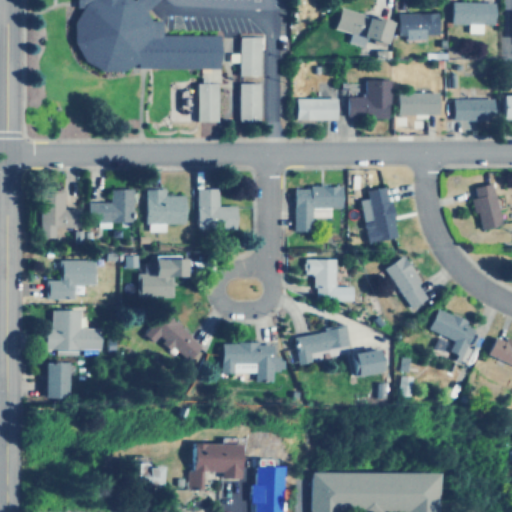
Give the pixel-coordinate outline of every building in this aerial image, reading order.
[(147,19),(159,19),(159,32),(214,33),(214,69),(142,69),(132,69),(131,63),(118,71),(97,70),(80,61),(68,42),(69,20),(76,9),(70,9),(70,2),(70,0),(126,0),(128,2),(130,0),(149,0),(139,10),(147,19)] [(445,24),(463,24),(463,32),(476,32),(476,24),(489,24),(488,2),(445,3),(445,24)] [(385,21),(335,8),(329,30),(379,43),(385,21)] [(432,13),(391,13),(391,35),(432,35),(432,13)] [(232,75),(253,75),(253,36),(232,36),(232,75)] [(383,117),(383,79),(359,79),(359,95),(341,95),(341,116),(383,117)] [(190,121),(212,121),(212,83),(190,83),(190,121)] [(254,83),(232,83),(232,121),(254,121),(254,83)] [(432,114),(432,92),(390,92),(390,114),(432,114)] [(511,94),(494,94),(494,119),(511,119),(511,94)] [(447,97),(447,119),(486,119),(486,97),(447,97)] [(330,98),(289,98),(289,119),(330,119),(330,98)] [(496,224),(485,182),(465,187),(477,229),(496,224)] [(307,231),(306,217),(325,217),(325,207),(336,207),(335,185),(288,186),(289,231),(307,231)] [(160,187),(140,187),(140,222),(180,222),(180,194),(160,194),(160,187)] [(391,237),(382,187),(362,191),(369,228),(360,230),(362,242),(391,237)] [(128,188),(105,188),(105,201),(86,201),(86,224),(128,224),(128,188)] [(192,229),(231,229),(231,205),(212,205),(212,188),(192,188),(192,229)] [(36,226),(72,226),(72,208),(59,208),(59,189),(35,189),(36,226)] [(378,267),(404,308),(423,296),(396,255),(378,267)] [(330,296),(330,257),(299,257),(299,274),(308,274),(308,296),(330,296)] [(43,278),(43,297),(68,297),(68,283),(90,283),(90,258),(54,258),(54,278),(43,278)] [(151,259),(151,272),(133,272),(132,297),(165,298),(166,276),(179,276),(179,259),(151,259)] [(42,330),(42,354),(77,353),(77,348),(96,348),(96,328),(75,328),(75,308),(48,308),(48,330),(42,330)] [(420,328),(447,339),(440,355),(456,361),(471,326),(429,308),(420,328)] [(155,335),(184,361),(198,346),(158,310),(138,333),(148,342),(155,335)] [(294,363),(308,361),(307,351),(344,345),(341,326),(289,335),(294,363)] [(511,367),(511,344),(489,335),(480,354),(511,367)] [(250,372),(251,381),(269,380),(268,370),(280,370),(280,356),(268,356),(268,341),(217,342),(217,372),(250,372)] [(376,352),(346,351),(345,373),(375,374),(376,352)] [(67,362),(41,362),(41,397),(67,397),(67,362)] [(233,476),(234,443),(182,442),(181,486),(195,487),(195,475),(233,476)] [(276,511),(276,466),(263,466),(262,454),(243,455),(243,511),(276,511)] [(155,486),(155,462),(115,462),(115,486),(155,486)] [(304,472),(304,511),(431,511),(431,471),(304,472)]
